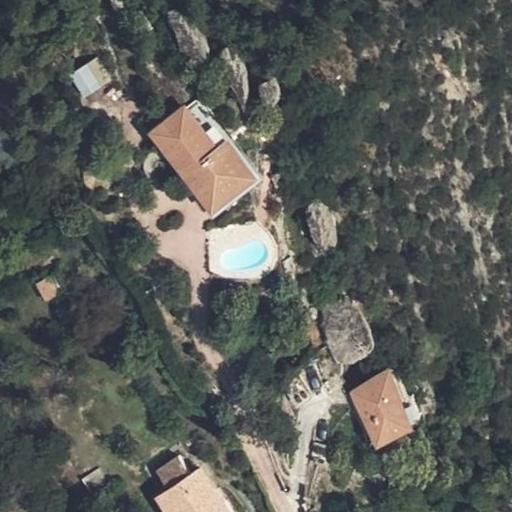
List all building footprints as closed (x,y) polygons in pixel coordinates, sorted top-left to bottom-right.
[(84,98),(111,80),(96,57),(69,75),(84,98)] [(197,104),(160,137),(218,208),(256,174),(197,104)] [(23,293),(35,286),(25,269),(13,276),(23,293)] [(281,402),(269,380),(250,392),(262,414),(281,402)] [(391,423),(372,388),(334,407),(353,443),(391,423)] [(206,511),(184,480),(147,503),(151,511),(206,511)]
